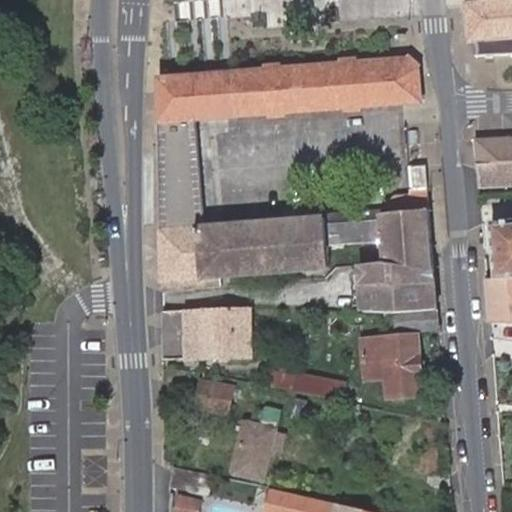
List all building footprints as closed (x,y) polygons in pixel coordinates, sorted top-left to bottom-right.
[(480,57),(511,55),(511,0),(484,0),(484,3),(465,4),(468,45),(479,45),(480,57)] [(159,79),(160,120),(196,118),(418,102),(416,69),(407,61),(159,79)] [(160,120),(160,231),(205,227),(196,118),(160,120)] [(511,138),(476,141),(478,172),(511,169),(511,138)] [(426,190),(426,165),(409,165),(410,191),(426,190)] [(511,169),(478,172),(481,195),(511,192),(511,169)] [(428,210),(426,190),(410,191),(377,194),(378,214),(428,210)] [(384,266),(433,273),(428,210),(378,214),(205,227),(160,231),(161,292),(193,289),(192,279),(328,270),(327,247),(383,243),(384,266)] [(497,280),(511,279),(511,220),(492,222),(497,280)] [(436,310),(433,273),(384,266),(367,267),(370,312),(398,313),(436,310)] [(487,281),(492,328),(511,325),(511,279),(497,280),(487,281)] [(161,292),(162,310),(195,308),(193,289),(161,292)] [(202,309),(204,359),(252,357),(250,307),(202,309)] [(162,310),(164,362),(204,359),(202,309),(195,308),(162,310)] [(438,330),(436,310),(398,313),(399,334),(438,330)] [(423,396),(417,336),(391,339),(363,342),(366,384),(387,382),(388,400),(423,396)] [(296,394),(299,379),(276,374),(273,390),(296,394)] [(299,379),(296,394),(323,400),(347,405),(351,388),(300,377),(299,379)] [(234,391),(199,384),(195,409),(229,416),(234,391)] [(260,421),(278,425),(283,406),(265,402),(260,421)] [(265,481),(278,425),(260,421),(247,418),(233,474),(265,481)] [(175,490),(184,492),(186,473),(179,471),(175,490)] [(186,473),(184,492),(215,499),(219,480),(186,473)] [(337,511),(338,510),(274,494),(269,511),(337,511)]
